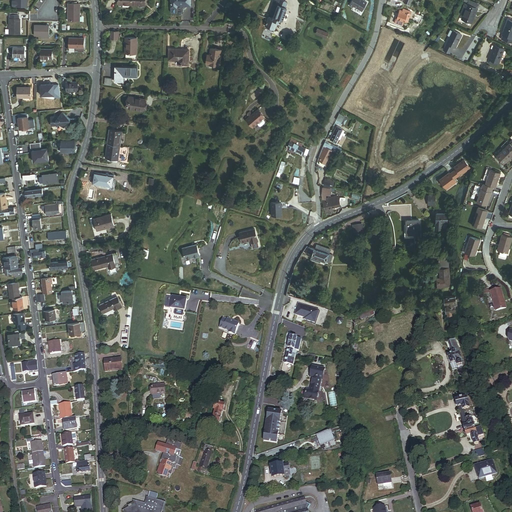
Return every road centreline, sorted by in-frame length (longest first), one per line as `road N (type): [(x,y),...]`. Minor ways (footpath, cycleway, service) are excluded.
road 1 (residential): [(96,68),(70,213),(92,352),(103,511)]
road 2 (residential): [(3,73),(43,382)]
road 3 (tertiary): [(319,226),(285,273),(234,511)]
road 4 (residential): [(319,226),(315,161),(371,52),(383,0)]
road 5 (tertiary): [(511,99),(406,187),(319,226)]
